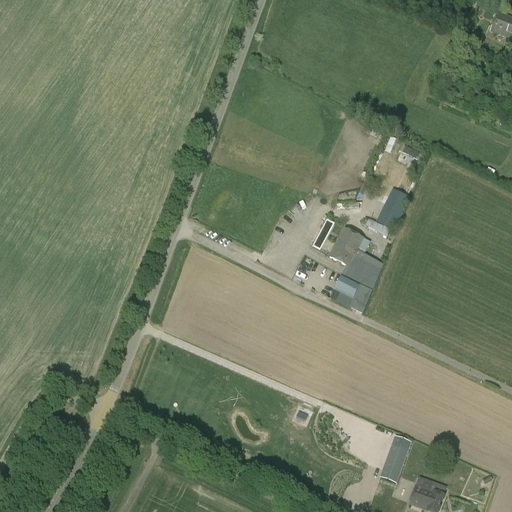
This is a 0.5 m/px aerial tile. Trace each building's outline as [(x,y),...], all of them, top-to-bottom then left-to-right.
[(511,18),(498,13),(490,33),(511,41),(511,18)] [(410,200),(400,195),(383,227),(393,232),(410,200)] [(362,226),(366,227),(386,239),(390,232),(380,227),(369,221),(369,222),(365,220),(362,226)] [(335,225),(327,221),(323,228),(331,233),(335,225)] [(345,230),(330,259),(347,268),(334,294),(352,303),(349,309),(362,316),(384,266),(358,252),(364,240),(345,230)] [(328,237),(320,233),(316,240),(324,244),(328,237)] [(400,476),(383,470),(380,479),(396,485),(400,476)] [(435,494),(417,487),(410,505),(427,511),(437,511),(443,497),(435,494)]
